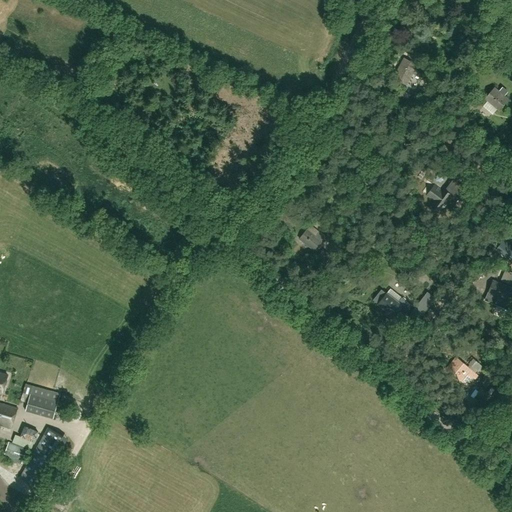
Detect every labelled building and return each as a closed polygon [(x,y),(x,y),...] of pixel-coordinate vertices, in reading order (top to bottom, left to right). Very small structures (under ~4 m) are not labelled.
[(431,82),(434,76),(407,62),(397,79),(406,84),(413,72),(431,82)] [(494,87),(485,98),(499,110),(505,102),(499,97),(502,94),(494,87)] [(411,97),(401,91),(398,97),(407,103),(411,97)] [(470,110),(480,98),(472,92),(463,103),(470,110)] [(458,200),(462,195),(452,188),(461,177),(451,169),(447,174),(451,177),(442,189),(435,184),(427,195),(434,200),(430,205),(441,213),(453,196),(458,200)] [(299,238),(316,252),(328,236),(319,230),(315,236),(306,229),(299,238)] [(330,255),(324,249),(318,256),(325,262),(330,255)] [(511,302),(511,288),(496,282),(491,293),(488,292),(485,299),(495,303),(498,296),(511,302)] [(388,284),(384,289),(396,298),(400,293),(388,284)] [(381,290),(373,300),(387,311),(386,313),(393,319),(402,307),(407,311),(412,306),(402,298),(398,302),(387,293),(386,294),(381,290)] [(423,314),(435,299),(427,292),(415,308),(423,314)] [(469,363),(475,367),(478,361),(473,357),(469,363)] [(476,375),(456,358),(447,368),(462,380),(467,374),(473,379),(476,375)] [(0,424),(11,428),(18,409),(0,402),(0,394),(1,392),(2,393),(8,375),(0,372),(0,424)] [(488,372),(479,381),(484,387),(493,377),(488,372)] [(53,419),(58,402),(30,394),(23,392),(21,401),(28,402),(25,411),(53,419)] [(51,428),(22,478),(41,489),(70,440),(51,428)] [(34,437),(29,448),(37,451),(41,441),(34,437)] [(27,449),(9,442),(3,456),(22,463),(27,449)]
